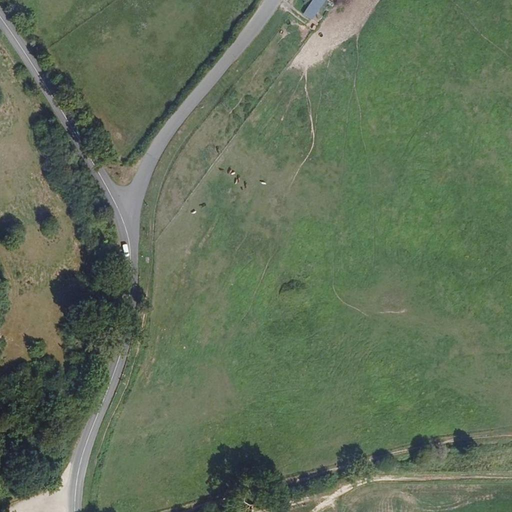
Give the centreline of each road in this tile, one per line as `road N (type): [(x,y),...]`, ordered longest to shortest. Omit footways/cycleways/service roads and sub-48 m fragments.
road 1 (tertiary): [(74,511),(81,459),(127,318),(129,242),(120,214)]
road 2 (tertiary): [(274,0),(181,113),(120,214)]
road 3 (tertiary): [(120,214),(0,16)]
